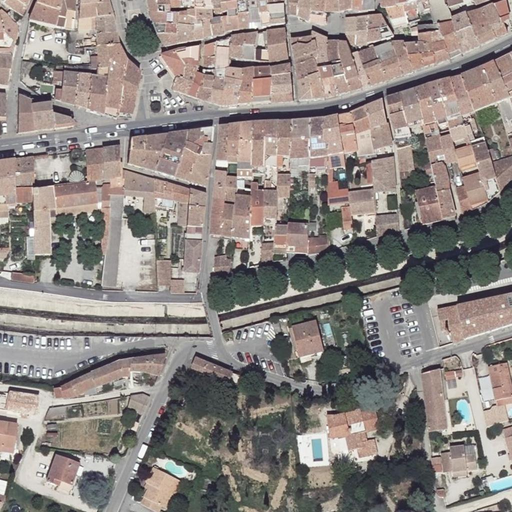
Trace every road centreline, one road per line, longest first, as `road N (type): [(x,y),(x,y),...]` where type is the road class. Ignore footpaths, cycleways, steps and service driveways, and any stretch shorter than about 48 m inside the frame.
road 1 (residential): [(206,296),(456,239),(511,201)]
road 2 (primary): [(511,44),(342,109),(218,121)]
road 3 (residential): [(0,285),(108,298),(206,296)]
road 4 (unclassified): [(413,362),(321,387),(221,353)]
road 5 (residential): [(206,296),(218,121)]
road 6 (residential): [(162,384),(53,403),(43,391),(0,386)]
road 7 (residential): [(413,362),(434,511)]
road 8 (tertiary): [(33,0),(13,82),(10,146)]
road 9 (tertiary): [(140,131),(147,74),(116,0)]
road 10 (unclassified): [(162,384),(109,511)]
road 11 (primary): [(140,131),(10,146)]
